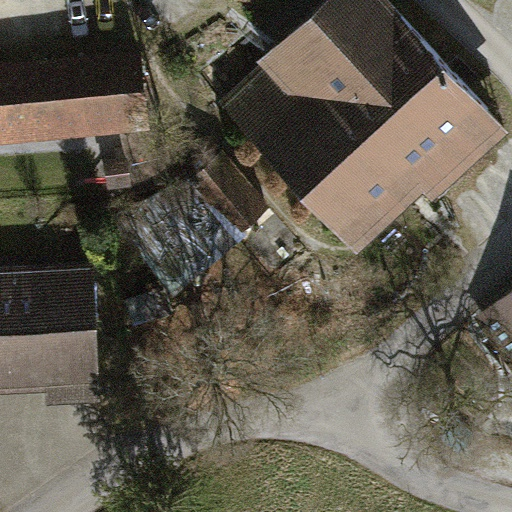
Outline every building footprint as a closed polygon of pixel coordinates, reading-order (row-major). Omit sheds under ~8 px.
[(362,238),(493,116),(384,0),(338,0),(232,99),(362,238)] [(0,136),(141,122),(133,51),(0,64),(0,136)] [(264,202),(224,159),(200,182),(124,215),(139,243),(176,280),(240,225),(264,202)] [(85,270),(0,273),(0,393),(90,389),(85,270)] [(158,278),(126,305),(141,324),(173,297),(158,278)] [(511,294),(484,315),(511,353),(511,294)]
